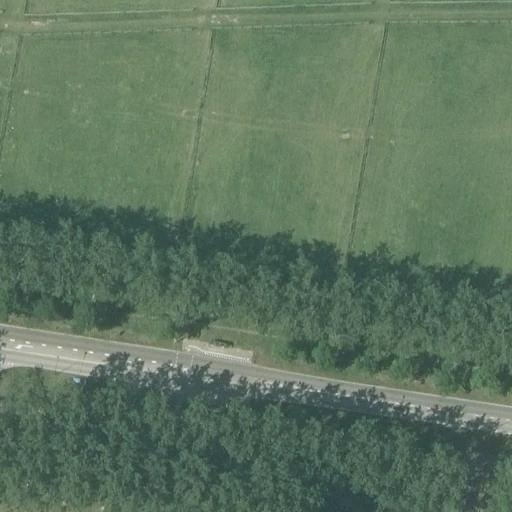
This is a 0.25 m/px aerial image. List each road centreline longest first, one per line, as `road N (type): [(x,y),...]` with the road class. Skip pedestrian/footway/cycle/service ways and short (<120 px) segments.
road 1 (tertiary): [(511,420),(286,387)]
road 2 (tertiary): [(147,366),(0,343)]
road 3 (tertiary): [(147,366),(172,382),(263,393),(286,387)]
road 4 (tertiary): [(286,387),(265,375),(184,360),(147,366)]
